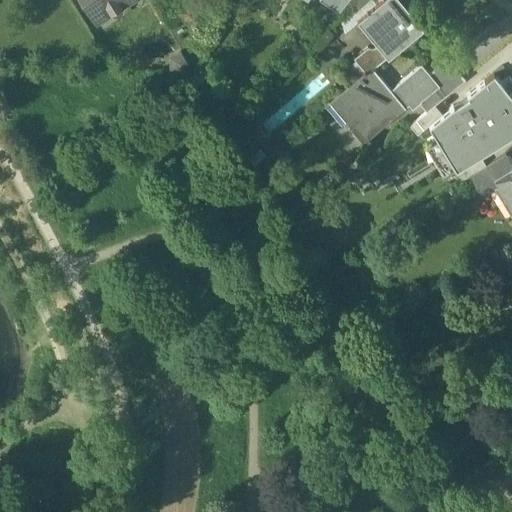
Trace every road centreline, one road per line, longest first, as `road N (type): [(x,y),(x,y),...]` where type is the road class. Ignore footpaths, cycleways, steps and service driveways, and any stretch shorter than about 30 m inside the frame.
road 1 (unknown): [(67,268),(162,234),(211,267),(235,304),(246,346),(251,511)]
road 2 (unknown): [(1,511),(36,414),(66,375),(0,240)]
